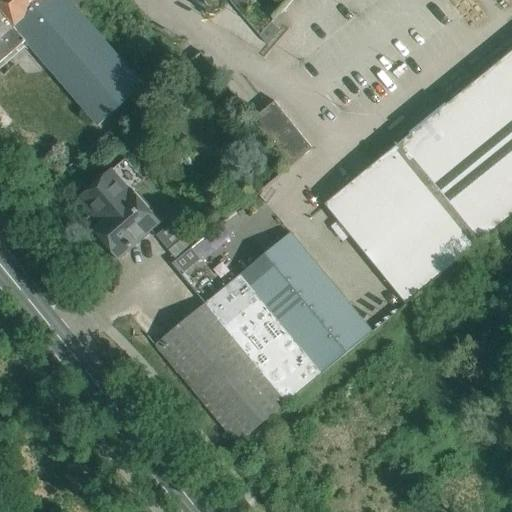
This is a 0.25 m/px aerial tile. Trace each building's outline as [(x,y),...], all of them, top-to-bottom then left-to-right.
[(0,0),(0,63),(26,41),(99,125),(144,86),(69,0),(0,0)] [(372,167),(326,203),(339,220),(352,235),(405,302),(406,301),(408,303),(511,218),(511,50),(457,95),(401,141),(372,167)] [(275,101),(253,119),(290,167),(313,149),(275,101)] [(125,159),(95,185),(80,198),(102,224),(95,231),(119,258),(159,222),(132,191),(144,180),(125,159)] [(68,170),(60,160),(44,172),(51,182),(68,170)] [(288,402),(372,332),(366,324),(291,233),(205,304),(288,402)] [(193,246),(185,237),(168,251),(177,260),(193,246)] [(205,304),(155,345),(237,444),(288,402),(205,304)]
